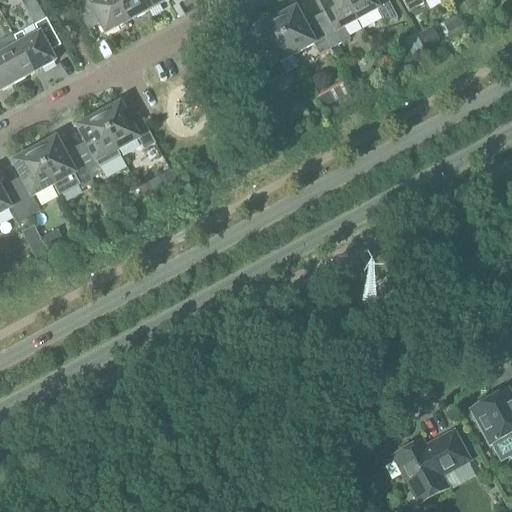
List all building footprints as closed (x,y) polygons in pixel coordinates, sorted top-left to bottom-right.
[(112,0),(105,0),(90,8),(86,0),(74,7),(88,33),(99,27),(105,38),(127,26),(112,0)] [(148,14),(139,0),(112,0),(127,26),(148,14)] [(139,0),(148,14),(169,3),(167,0),(139,0)] [(357,23),(344,0),(316,0),(328,22),(318,28),(331,51),(350,41),(344,31),(357,23)] [(344,0),(357,23),(378,12),(386,27),(397,21),(386,0),(344,0)] [(423,0),(405,0),(412,13),(423,6),(421,2),(423,0)] [(331,51),(318,28),(307,33),(295,11),(284,17),(276,17),(273,18),(271,19),(293,58),(314,47),(319,58),(331,51)] [(293,58),(271,19),(270,20),(267,22),(263,29),(252,35),(264,57),(253,63),(266,87),(285,76),(280,66),(293,58)] [(14,39),(18,47),(34,76),(56,64),(50,54),(61,48),(46,22),(35,28),(39,36),(26,43),(22,35),(14,39)] [(419,35),(427,50),(441,42),(433,28),(419,35)] [(18,47),(0,57),(0,64),(13,88),(34,76),(18,47)] [(339,48),(332,52),(338,61),(344,58),(339,48)] [(0,94),(13,88),(0,64),(0,94)] [(96,114),(118,154),(138,142),(144,153),(156,147),(143,123),(132,129),(120,107),(109,113),(101,112),(98,113),(96,114)] [(79,158),(91,182),(124,164),(118,154),(96,114),(95,115),(92,117),(88,124),(77,130),(89,152),(79,158)] [(54,189),(54,188),(59,198),(79,187),(82,192),(94,186),(91,182),(79,158),(68,164),(56,142),(45,148),(37,147),(34,148),(32,149),(54,189)] [(54,189),(32,149),(30,150),(28,152),(24,159),(13,165),(25,188),(14,193),(29,221),(41,215),(33,200),(54,189)] [(138,190),(142,196),(143,198),(145,201),(155,195),(149,184),(138,190)] [(0,217),(10,212),(18,227),(29,221),(14,193),(4,199),(0,191),(0,217)] [(388,307),(389,307),(399,302),(390,284),(389,284),(379,290),(388,307)] [(511,398),(508,390),(469,411),(488,447),(490,446),(501,465),(511,459),(511,458),(511,398)] [(469,462),(453,432),(425,448),(421,441),(391,458),(410,492),(416,488),(424,503),(448,490),(441,478),(469,462)]
